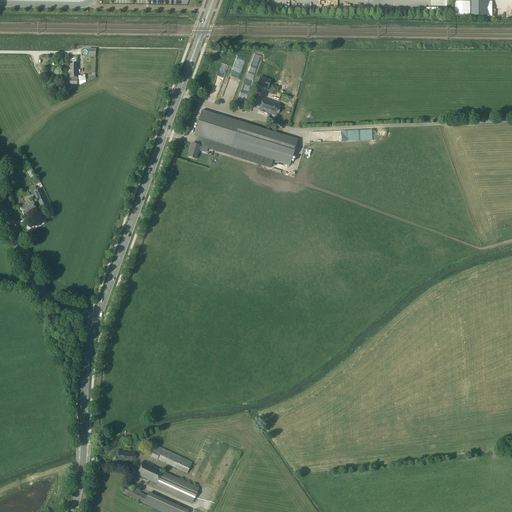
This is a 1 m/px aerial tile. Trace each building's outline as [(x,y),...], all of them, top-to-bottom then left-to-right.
[(70,64),(70,69),(68,69),(68,72),(70,72),(70,77),(70,79),(70,84),(77,84),(77,77),(77,64),(70,64)] [(263,98),(259,110),(276,116),(280,104),(263,98)] [(202,110),(194,136),(198,137),(196,144),(200,146),(207,148),(270,168),(273,160),(290,165),(298,140),(202,110)] [(329,132),(329,142),(370,141),(370,130),(329,132)] [(191,149),(189,157),(196,159),(198,150),(206,153),(207,148),(200,146),(196,144),(192,143),(190,148),(191,149)] [(40,188),(33,191),(43,212),(50,209),(40,188)] [(32,201),(20,206),(25,216),(37,210),(32,201)] [(157,445),(150,442),(144,453),(145,454),(157,460),(157,459),(187,473),(192,462),(157,445)] [(202,458),(206,449),(200,446),(196,455),(202,458)] [(118,452),(118,460),(122,460),(122,461),(132,462),(132,458),(134,459),(135,452),(128,452),(128,453),(118,452)] [(163,471),(163,470),(143,461),(137,475),(156,484),(155,486),(176,496),(176,495),(192,503),(199,488),(182,480),(183,480),(163,471)] [(226,469),(228,463),(220,461),(219,467),(226,469)] [(147,496),(139,492),(140,490),(135,488),(135,490),(126,485),(122,493),(144,503),(147,496)]
